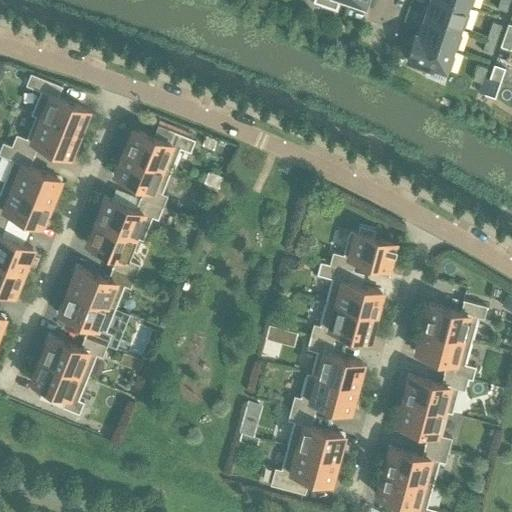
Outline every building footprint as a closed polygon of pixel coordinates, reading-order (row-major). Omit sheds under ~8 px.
[(312,0),(312,1),(335,9),(338,0),(347,0),(367,7),(368,0),(312,0)] [(420,13),(461,27),(462,28),(469,6),(451,0),(426,0),(426,1),(426,3),(427,5),(428,7),(426,12),(426,13),(425,15),(421,13),(420,13)] [(509,0),(499,0),(496,8),(505,11),(509,0)] [(413,34),(413,35),(454,49),(455,49),(462,28),(461,27),(420,13),(420,14),(420,16),(419,18),(419,20),(419,22),(419,24),(420,26),(421,28),(419,34),(418,36),(414,35),(413,34)] [(492,21),(487,36),(496,39),(501,24),(492,21)] [(454,49),(413,35),(413,36),(406,58),(410,59),(428,65),(427,68),(446,74),(455,49),(454,49)] [(511,45),(511,37),(504,35),(500,46),(510,50),(511,45)] [(496,39),(487,36),(482,51),(491,54),(496,39)] [(493,64),(489,78),(499,82),(504,68),(493,64)] [(472,79),(481,82),(483,77),(486,68),(477,65),(472,79)] [(40,90),(31,113),(78,132),(88,109),(57,97),(62,85),(30,72),(25,84),(40,90)] [(483,77),(481,82),(478,92),(494,98),(499,82),(489,78),(483,77)] [(16,133),(11,145),(34,154),(38,143),(69,155),(78,132),(31,113),(30,114),(35,115),(26,137),(16,133)] [(195,139),(167,128),(157,124),(153,135),(132,127),(123,150),(170,170),(179,147),(189,151),(195,139)] [(0,154),(12,159),(3,182),(50,201),(60,178),(29,166),(34,154),(11,145),(2,141),(0,146),(0,154)] [(144,186),(139,197),(162,206),(167,194),(161,192),(170,170),(123,150),(113,173),(144,186)] [(0,220),(6,223),(11,212),(41,224),(50,201),(3,182),(0,188),(0,220)] [(104,196),(95,219),(142,238),(151,216),(157,219),(162,206),(139,197),(135,208),(104,196)] [(116,255),(111,266),(134,275),(139,263),(129,259),(138,237),(142,239),(142,238),(95,219),(85,242),(116,255)] [(0,260),(22,270),(32,247),(1,235),(6,223),(0,220),(0,260)] [(332,251),(329,263),(353,269),(356,258),(388,266),(394,241),(373,236),(375,228),(359,224),(357,231),(349,229),(343,254),(332,251)] [(0,287),(13,293),(22,270),(0,260),(0,287)] [(331,278),(325,301),(375,314),(381,290),(349,281),(353,269),(329,263),(319,260),(316,273),(331,278)] [(76,265),(67,288),(115,307),(124,285),(129,287),(134,275),(111,266),(107,277),(76,265)] [(88,323),(83,335),(106,344),(111,332),(105,330),(115,307),(67,288),(58,311),(88,323)] [(427,302),(421,326),(470,340),(477,316),(483,318),(486,305),(462,299),(459,311),(427,302)] [(313,323),(309,335),(333,341),(337,330),(368,338),(375,314),(325,301),(319,324),(313,323)] [(446,359),(443,371),(467,377),(471,379),(475,366),(464,363),(467,353),(470,340),(421,326),(414,351),(423,353),(446,359)] [(41,353),(39,357),(87,376),(96,354),(102,356),(103,353),(106,344),(83,335),(79,346),(48,334),(41,353)] [(306,372),(306,373),(355,386),(362,362),(330,353),(333,341),(309,335),(306,348),(317,351),(316,353),(311,373),(306,372)] [(87,376),(39,357),(30,380),(60,392),(55,404),(78,413),(83,401),(78,398),(87,376)] [(408,374),(402,398),(451,412),(458,388),(464,389),(467,377),(443,371),(440,383),(408,374)] [(293,395),(290,407),(314,413),(317,401),(349,410),(355,386),(306,373),(299,396),(293,395)] [(427,431),(424,443),(448,449),(451,437),(440,434),(446,411),(451,412),(402,398),(395,422),(427,431)] [(247,414),(258,416),(261,401),(250,399),(247,414)] [(293,421),(286,444),(336,458),(343,434),(311,425),(314,413),(290,407),(287,419),(293,421)] [(389,446),(382,470),(432,484),(438,460),(444,461),(448,449),(424,443),(421,455),(389,446)] [(336,458),(286,444),(280,468),(274,466),(271,479),(295,485),(298,473),(330,482),(336,458)] [(432,484),(382,470),(376,494),(408,503),(405,511),(440,511),(441,511),(426,507),(432,484)]
